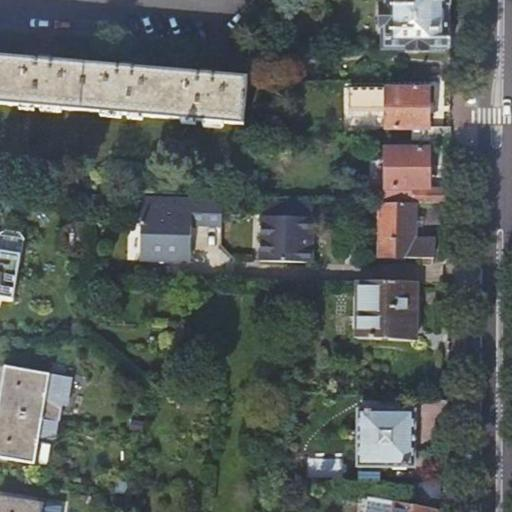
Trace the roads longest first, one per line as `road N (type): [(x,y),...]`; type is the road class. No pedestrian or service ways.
road 1 (secondary): [(499,511),(500,179)]
road 2 (secondary): [(499,158),(499,0)]
